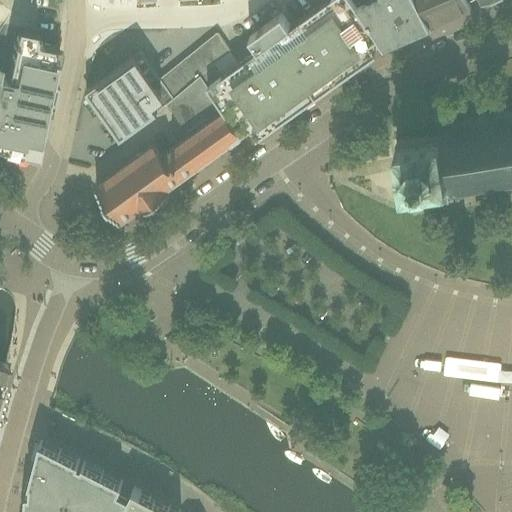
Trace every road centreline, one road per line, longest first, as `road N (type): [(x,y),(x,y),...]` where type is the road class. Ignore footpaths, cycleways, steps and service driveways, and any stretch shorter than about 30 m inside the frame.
road 1 (tertiary): [(9,218),(71,258),(130,256),(353,112),(511,41)]
road 2 (residential): [(80,20),(59,152),(43,187),(9,218)]
road 3 (residential): [(256,0),(217,17),(80,20)]
